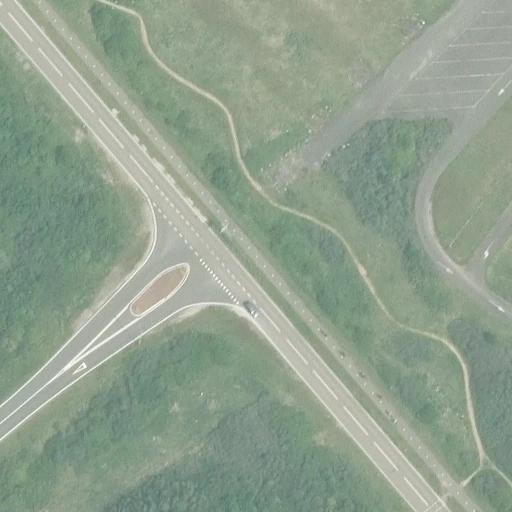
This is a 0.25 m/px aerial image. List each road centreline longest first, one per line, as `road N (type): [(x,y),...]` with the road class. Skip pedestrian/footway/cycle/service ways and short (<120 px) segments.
road 1 (unclassified): [(433,511),(222,262)]
road 2 (unclassified): [(197,233),(0,4)]
road 3 (primary): [(47,383),(146,322),(222,262)]
road 4 (primary): [(197,233),(153,267),(47,383)]
